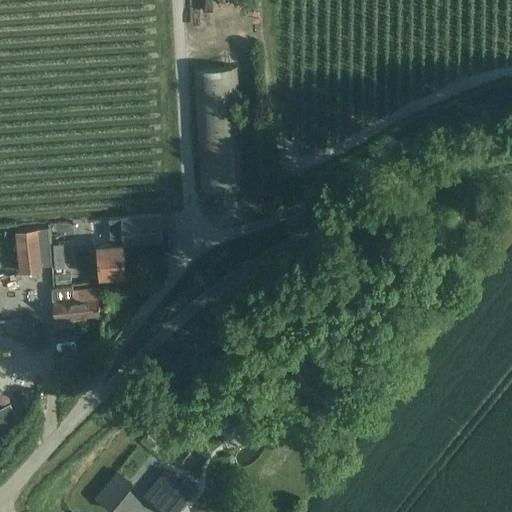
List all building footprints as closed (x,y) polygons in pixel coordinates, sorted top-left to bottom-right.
[(239,66),(195,68),(202,188),(246,186),(239,66)] [(125,244),(163,241),(161,213),(122,216),(122,226),(109,227),(111,244),(98,245),(100,277),(128,275),(125,244)] [(48,227),(38,228),(42,265),(52,264),(48,227)] [(16,230),(19,271),(42,269),(42,265),(38,228),(16,230)] [(71,284),(53,287),(56,318),(99,313),(96,287),(72,289),(71,284)] [(296,372),(322,352),(311,338),(286,358),(296,372)] [(250,403),(240,408),(245,418),(255,413),(250,403)] [(166,511),(177,511),(193,493),(165,470),(164,471),(166,473),(148,495),(146,493),(145,494),(166,511)]
